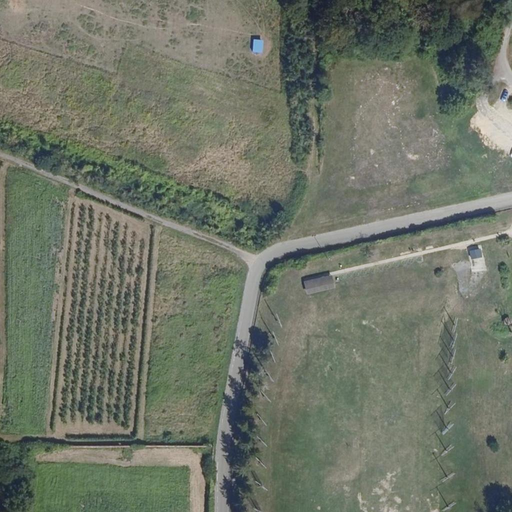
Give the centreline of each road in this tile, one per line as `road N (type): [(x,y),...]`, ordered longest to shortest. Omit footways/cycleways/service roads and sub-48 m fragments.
road 1 (unclassified): [(221,511),(231,367),(252,259),(295,241),(511,199)]
road 2 (track): [(0,149),(252,259)]
